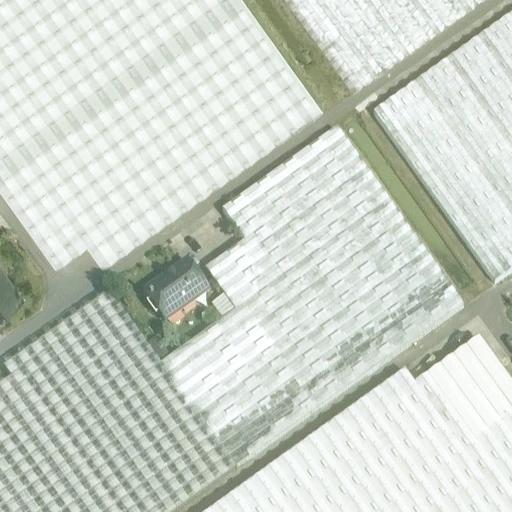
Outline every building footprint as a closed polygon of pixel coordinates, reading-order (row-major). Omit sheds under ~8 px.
[(322,113),(242,0),(0,0),(0,188),(56,267),(88,245),(104,267),(322,113)] [(285,0),(353,92),(480,0),(285,0)] [(511,273),(511,17),(372,117),(493,287),(511,273)] [(206,273),(227,303),(235,315),(161,368),(108,294),(4,368),(13,379),(0,387),(0,418),(1,419),(0,419),(0,511),(181,511),(462,310),(335,133),(222,214),(244,246),(206,273)] [(165,325),(208,294),(186,263),(143,294),(165,325)] [(2,311),(20,298),(0,269),(0,314),(3,312),(2,311)] [(511,389),(477,344),(428,378),(468,432),(511,401),(511,389)] [(404,375),(214,511),(511,511),(511,401),(468,432),(428,378),(414,389),(404,375)]
